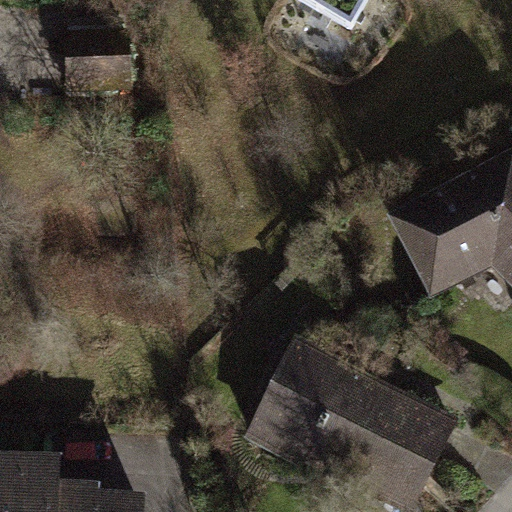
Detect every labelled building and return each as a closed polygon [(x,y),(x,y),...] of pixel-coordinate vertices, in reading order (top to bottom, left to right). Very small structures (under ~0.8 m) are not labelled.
[(286,0),(354,37),(374,0),(286,0)] [(63,36),(66,101),(137,98),(134,33),(63,36)] [(511,153),(510,152),(383,220),(428,301),(486,271),(511,296),(511,153)] [(462,425),(296,344),(245,450),(297,475),(300,470),(362,500),(375,473),(427,498),(462,425)] [(59,478),(0,476),(0,511),(139,511),(58,510),(59,478)]
